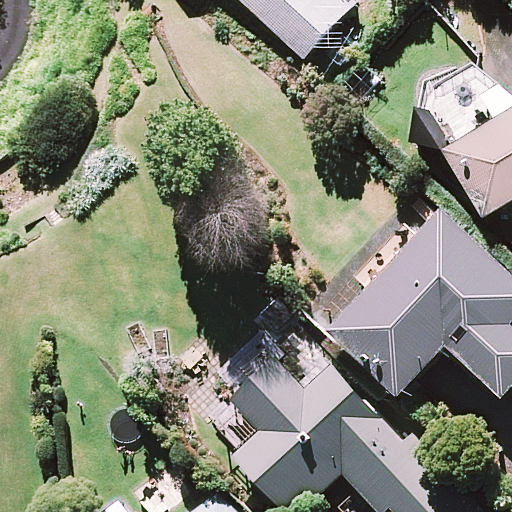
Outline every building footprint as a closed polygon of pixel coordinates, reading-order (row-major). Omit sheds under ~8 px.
[(0,0),(0,15),(22,0),(0,0)] [(292,0),(308,14),(322,0),(292,0)] [(511,72),(457,99),(495,190),(511,182),(511,72)] [(511,223),(451,166),(342,289),(402,363),(461,313),(511,355),(511,223)] [(273,379),(243,407),(309,474),(358,434),(436,511),(511,511),(511,475),(347,323),(312,349),(287,316),(242,343),(273,379)] [(300,511),(236,455),(163,507),(129,475),(84,491),(99,511),(300,511)]
